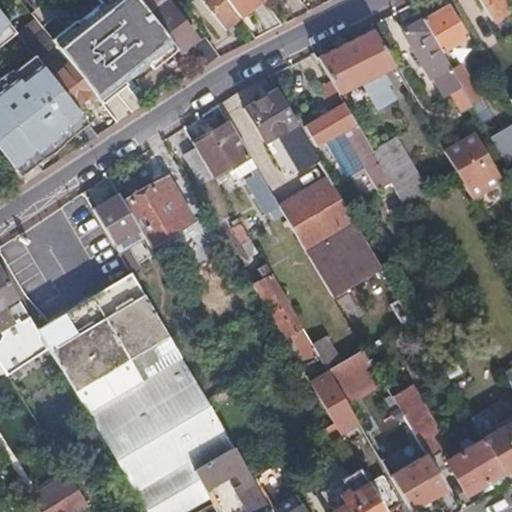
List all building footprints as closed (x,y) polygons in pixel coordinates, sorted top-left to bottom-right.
[(80,27),(55,47),(91,92),(95,97),(121,77),(124,82),(148,63),(171,45),(149,17),(143,9),(135,0),(103,0),(101,3),(77,21),(80,27)] [(135,0),(143,9),(149,17),(171,45),(176,51),(177,52),(194,38),(167,2),(154,13),(150,7),(148,4),(152,1),(153,0),(135,0)] [(198,0),(222,30),(238,17),(223,0),(198,0)] [(223,0),(238,17),(260,0),(223,0)] [(474,0),(471,0),(457,9),(471,34),(488,24),(474,0)] [(474,0),(488,24),(492,21),(491,20),(507,11),(503,3),(508,0),(474,0)] [(448,5),(422,20),(440,52),(466,37),(448,5)] [(0,45),(15,33),(0,13),(0,45)] [(64,29),(50,40),(55,47),(80,27),(77,21),(75,20),(64,29)] [(432,78),(445,99),(451,96),(462,88),(451,70),(440,52),(422,20),(402,32),(418,58),(423,66),(431,79),(432,78)] [(499,23),(490,28),(496,37),(504,32),(499,23)] [(361,83),(380,73),(393,67),(371,30),(317,58),(331,82),(338,94),(361,83)] [(50,40),(44,32),(31,43),(42,56),(37,60),(40,63),(73,106),(85,97),(90,93),(91,92),(55,47),(50,40)] [(496,37),(506,55),(511,51),(511,45),(504,32),(496,37)] [(211,61),(218,56),(204,38),(193,45),(206,64),(211,61)] [(153,69),(176,51),(171,45),(148,63),(153,69)] [(418,68),(423,66),(418,58),(413,60),(418,68)] [(59,131),(81,114),(73,106),(40,63),(18,81),(15,77),(0,88),(0,153),(12,169),(33,151),(35,153),(61,133),(59,131)] [(451,70),(462,88),(468,101),(478,95),(461,64),(451,70)] [(385,85),(380,73),(361,83),(377,110),(394,100),(385,85)] [(95,97),(101,104),(125,84),(124,82),(121,77),(95,97)] [(330,111),(343,103),(338,94),(331,82),(317,90),(330,111)] [(462,88),(451,96),(461,113),(472,107),(471,105),(468,101),(462,88)] [(285,128),(295,123),(276,91),(243,110),(262,141),(285,128)] [(90,93),(85,97),(89,102),(94,98),(90,93)] [(355,123),(343,103),(330,111),(305,126),(316,146),(341,131),(355,123)] [(228,122),(192,144),(196,149),(207,169),(212,177),(213,178),(213,179),(228,171),(250,158),(228,122)] [(294,161),(309,187),(326,177),(295,123),(285,128),(286,131),(285,132),(300,158),(294,161)] [(341,131),(377,190),(389,182),(371,151),(355,123),(341,131)] [(511,125),(491,138),(506,164),(511,160),(511,125)] [(475,135),(444,153),(459,179),(465,188),(472,200),(502,182),(475,135)] [(371,151),(389,182),(407,211),(430,197),(395,138),(384,144),(371,151)] [(207,169),(196,149),(184,156),(200,184),(212,177),(207,169)] [(256,169),(250,158),(228,171),(230,176),(234,174),(238,180),(252,172),(256,169)] [(272,195),(256,169),(252,172),(254,177),(248,181),(268,215),(272,213),(280,208),(278,206),(272,195)] [(352,220),(326,177),(309,187),(278,206),(280,208),(284,216),(303,248),(352,220)] [(167,178),(158,183),(169,201),(177,196),(167,178)] [(123,203),(138,229),(149,247),(183,226),(192,221),(177,196),(169,201),(158,183),(123,203)] [(118,195),(92,210),(116,250),(121,247),(118,242),(138,229),(123,203),(118,195)] [(284,216),(280,208),(272,213),(276,220),(284,216)] [(381,269),(352,220),(303,248),(332,297),(381,269)] [(257,271),(265,267),(248,238),(245,234),(240,237),(242,241),(240,243),(257,271)] [(118,254),(130,274),(131,275),(138,271),(126,250),(118,254)] [(16,297),(0,270),(0,333),(5,343),(17,335),(15,328),(12,324),(14,323),(3,305),(16,297)] [(130,274),(91,297),(192,471),(232,448),(205,402),(131,275),(130,274)] [(272,296),(261,302),(268,315),(283,339),(291,335),(295,342),(303,356),(296,361),(300,367),(318,357),(311,345),(280,292),(272,279),(264,284),(272,296)] [(192,471),(91,297),(36,329),(45,345),(105,444),(112,455),(146,511),(186,511),(209,499),(192,471)] [(36,329),(22,307),(13,312),(20,325),(18,326),(26,337),(19,342),(27,356),(45,345),(36,329)] [(410,318),(384,334),(393,349),(420,334),(410,318)] [(233,336),(250,326),(247,320),(230,331),(233,336)] [(325,336),(311,345),(318,357),(325,369),(339,361),(325,336)] [(295,342),(287,346),(296,361),(303,356),(295,342)] [(326,372),(337,390),(374,368),(362,347),(339,361),(325,369),(326,372)] [(468,369),(448,381),(454,392),(474,381),(468,369)] [(511,388),(511,369),(503,374),(507,380),(508,383),(511,388)] [(353,426),(338,401),(337,398),(341,395),(337,390),(326,372),(309,383),(316,394),(334,425),(339,435),(353,426)] [(426,455),(428,458),(446,447),(409,384),(390,395),(426,455)] [(481,392),(461,404),(467,414),(467,415),(487,403),(481,392)] [(468,437),(477,432),(470,420),(461,425),(468,437)] [(511,422),(482,439),(502,475),(511,468),(511,422)] [(332,444),(342,439),(339,435),(334,425),(324,431),(332,444)] [(466,496),(482,487),(502,475),(482,439),(450,458),(447,453),(442,456),(466,496)] [(105,444),(84,457),(91,468),(112,455),(105,444)] [(232,448),(192,471),(209,499),(212,504),(216,511),(221,508),(209,487),(239,470),(238,480),(241,485),(234,490),(247,511),(270,511),(269,510),(232,448)] [(389,477),(409,511),(446,489),(428,458),(426,455),(389,477)] [(84,457),(64,469),(68,475),(71,481),(91,468),(84,457)] [(384,511),(368,484),(359,469),(319,492),(313,496),(320,509),(321,511),(384,511)] [(31,499),(37,508),(39,511),(43,511),(59,502),(60,501),(77,490),(71,481),(68,475),(31,499)] [(485,492),(505,480),(502,475),(482,487),(485,492)] [(368,484),(384,511),(388,511),(399,506),(381,476),(368,484)] [(75,511),(86,505),(77,490),(60,501),(59,502),(64,511),(75,511)] [(305,511),(295,495),(269,510),(270,511),(305,511)] [(64,511),(59,502),(43,511),(64,511)]
